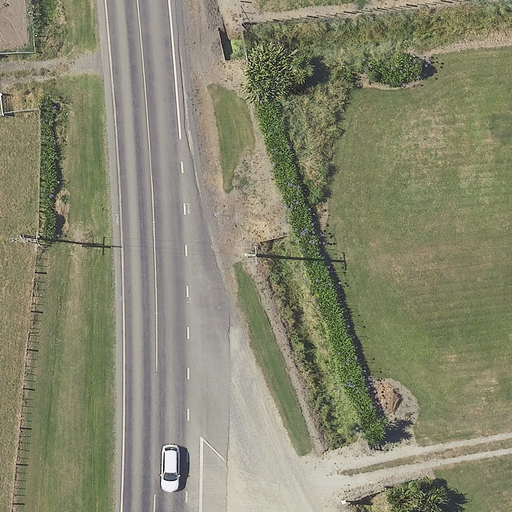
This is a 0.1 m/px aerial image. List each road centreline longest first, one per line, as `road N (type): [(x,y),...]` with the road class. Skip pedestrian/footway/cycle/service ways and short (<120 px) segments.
road 1 (trunk): [(137,0),(157,249),(156,431)]
road 2 (unclassified): [(156,431),(201,434),(275,511)]
